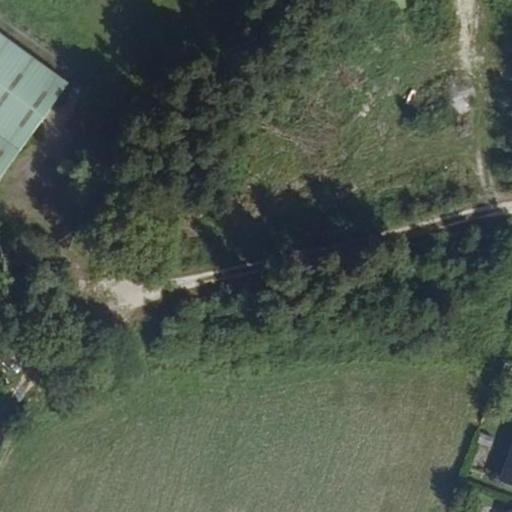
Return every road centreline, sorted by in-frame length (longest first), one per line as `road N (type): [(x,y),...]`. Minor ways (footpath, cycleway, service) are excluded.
road 1 (track): [(511,198),(185,286),(58,269)]
road 2 (track): [(185,286),(106,306),(62,341),(0,420)]
